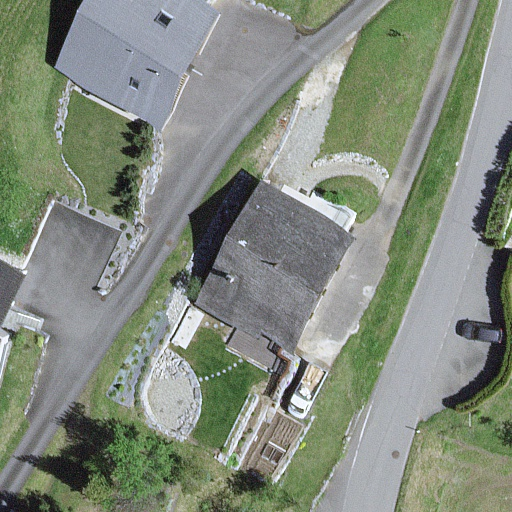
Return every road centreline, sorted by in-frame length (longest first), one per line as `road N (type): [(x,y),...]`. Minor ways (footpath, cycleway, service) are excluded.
road 1 (residential): [(368,0),(219,147),(0,494)]
road 2 (residential): [(368,511),(408,367),(501,98)]
